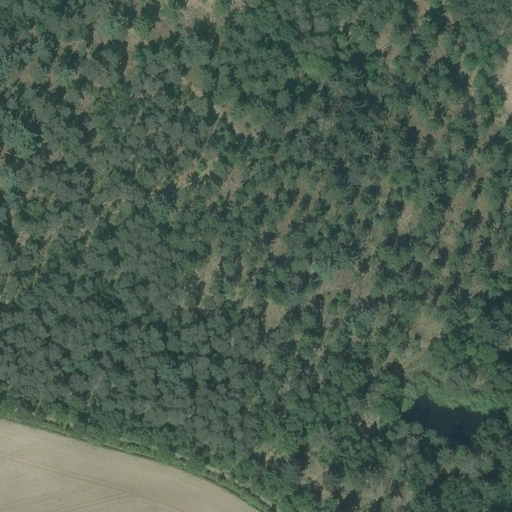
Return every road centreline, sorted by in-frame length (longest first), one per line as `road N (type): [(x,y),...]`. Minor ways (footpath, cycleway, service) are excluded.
road 1 (track): [(0,406),(224,477),(287,511)]
road 2 (track): [(511,128),(444,11),(458,0)]
